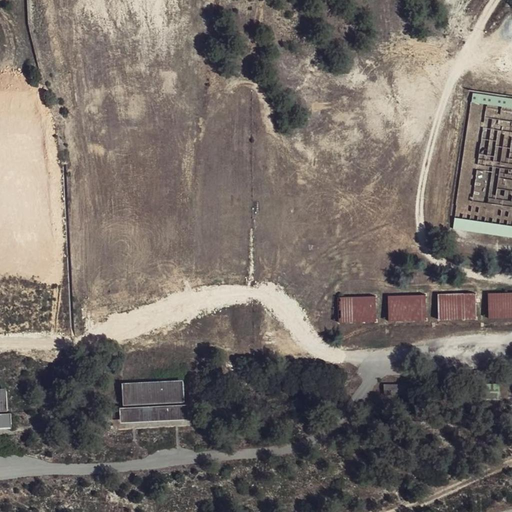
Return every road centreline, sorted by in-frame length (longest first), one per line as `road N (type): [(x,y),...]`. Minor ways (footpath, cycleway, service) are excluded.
road 1 (unclassified): [(511,352),(390,357),(355,417),(285,454),(0,475)]
road 2 (track): [(376,372),(330,357),(260,293),(226,294),(61,348),(0,346)]
road 3 (track): [(498,0),(439,107),(418,200),(428,248),(451,272),(511,279)]
road 4 (track): [(386,511),(511,467)]
